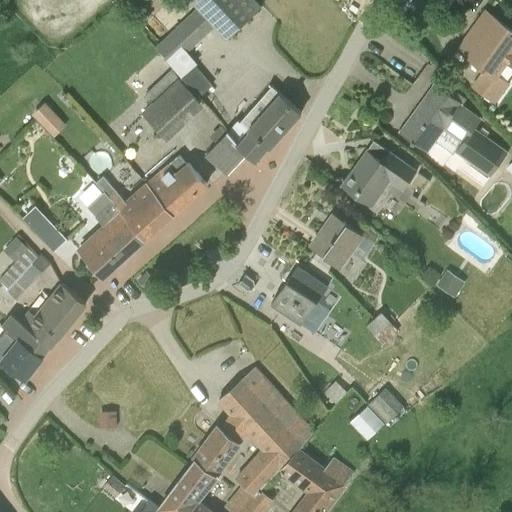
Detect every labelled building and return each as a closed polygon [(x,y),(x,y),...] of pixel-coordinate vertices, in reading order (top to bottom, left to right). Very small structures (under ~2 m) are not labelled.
[(190,0),(199,8),(215,25),(227,38),(261,7),(254,0),(190,0)] [(155,48),(170,65),(186,51),(215,25),(199,8),(155,48)] [(495,101),(508,83),(496,74),(511,52),(511,29),(486,11),(458,49),(486,69),(473,86),(495,101)] [(214,88),(195,65),(182,77),(202,99),(214,88)] [(172,68),(144,94),(151,102),(180,76),(172,68)] [(448,93),(433,82),(432,84),(438,89),(432,97),(431,96),(430,97),(429,97),(429,98),(429,99),(430,100),(426,106),(421,102),(401,130),(400,129),(398,131),(428,152),(445,128),(464,142),(481,119),(462,105),(465,101),(451,90),(448,93)] [(247,154),(256,161),(268,147),(270,148),(302,113),(270,84),(269,85),(272,88),(241,123),(250,131),(239,143),(237,145),(247,154)] [(46,101),(33,113),(54,136),(67,124),(46,101)] [(206,155),(228,175),(247,154),(237,145),(239,143),(237,142),(238,140),(228,130),(227,131),(206,155)] [(342,185),(358,196),(374,208),(392,183),(403,189),(416,170),(380,144),(374,153),(367,149),(342,185)] [(181,206),(207,183),(188,162),(187,163),(180,155),(147,183),(147,182),(146,183),(158,196),(166,189),(181,206)] [(97,182),(105,191),(146,238),(181,206),(166,189),(158,196),(146,183),(137,191),(125,202),(103,175),(97,182)] [(146,238),(105,191),(86,209),(103,227),(79,250),(103,276),(146,238)] [(38,204),(24,217),(55,251),(69,238),(38,204)] [(360,232),(335,214),(311,246),(336,264),(360,232)] [(27,248),(16,237),(5,249),(17,259),(27,248)] [(37,257),(27,248),(17,259),(0,277),(0,282),(3,285),(0,287),(0,294),(10,304),(51,263),(40,254),(37,257)] [(297,266),(291,275),(272,302),(302,323),(327,287),(297,266)] [(159,279),(147,268),(136,279),(148,290),(159,279)] [(447,270),(438,285),(455,296),(464,282),(447,270)] [(254,280),(245,274),(238,284),(246,290),(255,286),(254,280)] [(22,322),(21,322),(50,346),(58,336),(59,336),(86,302),(63,283),(36,316),(30,311),(22,322)] [(374,318),(391,336),(398,330),(382,311),(374,318)] [(0,336),(0,358),(25,378),(43,356),(42,356),(50,346),(21,322),(22,322),(12,314),(2,326),(6,329),(0,336)] [(382,343),(391,336),(374,318),(366,325),(382,343)] [(255,495),(258,491),(256,489),(279,467),(280,468),(296,449),(297,450),(297,449),(313,431),(255,368),(219,400),(231,413),(221,426),(219,424),(194,457),(195,459),(216,475),(240,444),(238,442),(247,430),(265,449),(250,466),(243,459),(232,471),(246,485),(244,487),(255,495)] [(402,405),(384,388),(374,399),(391,416),(402,405)] [(117,410),(99,411),(100,427),(117,427),(117,410)] [(296,449),(280,468),(286,471),(284,474),(308,492),(292,511),(324,511),(345,486),(344,485),(353,473),(341,464),(332,476),(297,450),(296,449)] [(211,511),(197,501),(216,475),(195,459),(170,492),(159,508),(158,510),(161,511),(211,511)] [(111,477),(104,485),(117,495),(124,488),(111,477)] [(241,511),(255,495),(244,487),(227,507),(233,511),(232,511),(241,511)] [(241,511),(261,511),(271,501),(258,491),(255,495),(241,511)]
